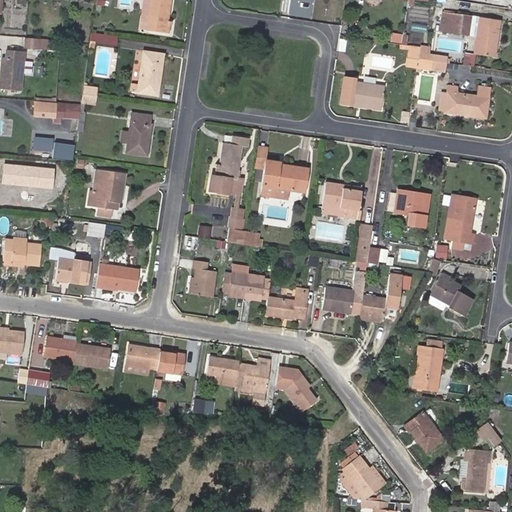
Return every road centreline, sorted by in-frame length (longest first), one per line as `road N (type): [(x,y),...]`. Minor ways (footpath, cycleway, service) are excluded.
road 1 (residential): [(156,323),(309,345),(418,486),(416,511)]
road 2 (residential): [(511,155),(187,109)]
road 3 (residential): [(156,323),(187,109)]
road 4 (residential): [(0,301),(156,323)]
